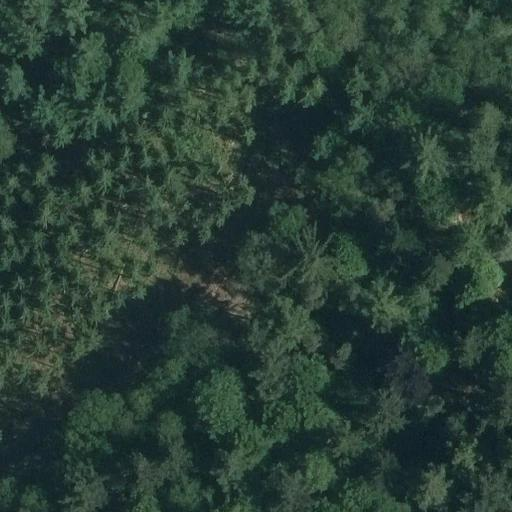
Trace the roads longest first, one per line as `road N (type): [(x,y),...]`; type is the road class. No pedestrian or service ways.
road 1 (track): [(19,511),(511,29)]
road 2 (track): [(511,299),(423,116)]
